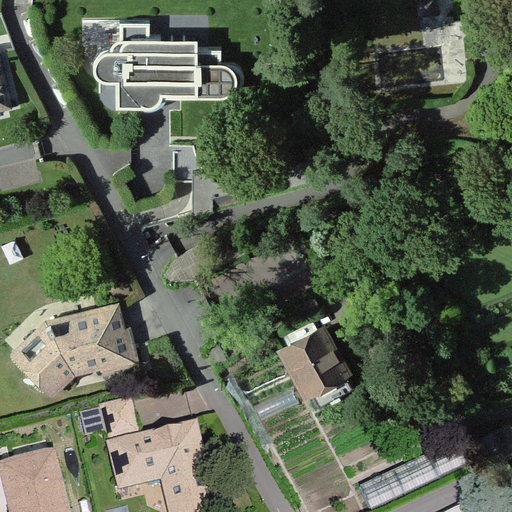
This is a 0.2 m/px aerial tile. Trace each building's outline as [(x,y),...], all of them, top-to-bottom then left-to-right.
[(148,19),(119,19),(119,33),(115,35),(111,38),(109,42),(109,45),(104,45),(100,46),(96,49),(93,53),(91,58),(91,63),(93,68),(97,73),(101,75),(106,77),(114,77),(114,101),(145,102),(149,102),(153,99),(157,96),(159,93),(160,89),(233,90),(237,88),(241,85),(243,80),(243,75),(242,69),(239,65),(234,62),(229,62),(226,59),(221,58),(221,46),(195,47),(195,33),(149,33),(148,19)] [(196,200),(238,202),(239,166),(197,164),(196,200)] [(299,234),(264,246),(282,293),(316,281),(299,234)] [(47,319),(16,350),(54,389),(74,369),(104,361),(105,366),(138,359),(130,328),(124,329),(118,302),(47,319)] [(320,325),(281,346),(315,406),(353,384),(320,325)] [(218,511),(198,421),(143,433),(135,399),(102,406),(122,492),(164,482),(170,511),(218,511)] [(483,434),(496,460),(511,452),(511,424),(510,421),(483,434)] [(361,488),(371,511),(467,468),(456,445),(361,488)] [(66,511),(53,456),(4,468),(14,511),(66,511)]
